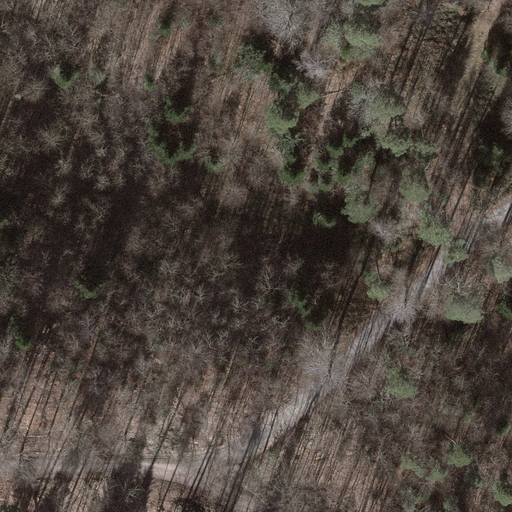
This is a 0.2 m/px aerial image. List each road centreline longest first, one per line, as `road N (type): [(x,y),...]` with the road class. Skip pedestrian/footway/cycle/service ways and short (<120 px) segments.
road 1 (track): [(511,222),(378,319),(243,455),(185,481)]
road 2 (track): [(185,481),(124,470),(0,471)]
